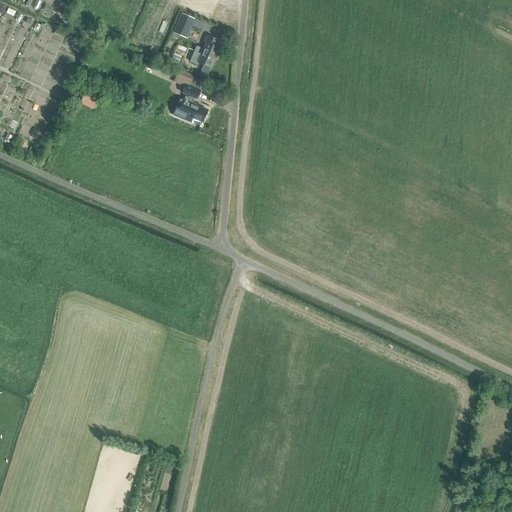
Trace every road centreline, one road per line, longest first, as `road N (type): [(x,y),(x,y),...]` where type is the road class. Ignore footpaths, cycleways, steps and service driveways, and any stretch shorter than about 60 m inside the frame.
road 1 (unclassified): [(511,390),(240,258)]
road 2 (unclassified): [(178,511),(240,258)]
road 3 (unclassified): [(216,248),(245,0)]
road 4 (unclassified): [(216,248),(0,155)]
